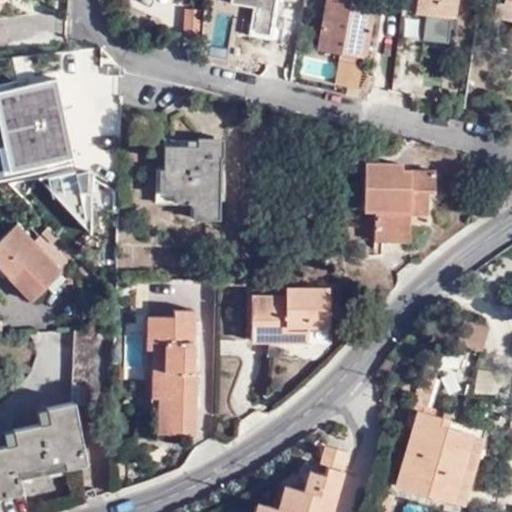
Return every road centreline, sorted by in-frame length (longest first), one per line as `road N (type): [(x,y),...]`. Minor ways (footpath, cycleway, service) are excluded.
road 1 (tertiary): [(114,511),(208,473),(295,418),(429,286),(511,222)]
road 2 (residential): [(76,0),(98,37),(139,59),(511,152)]
